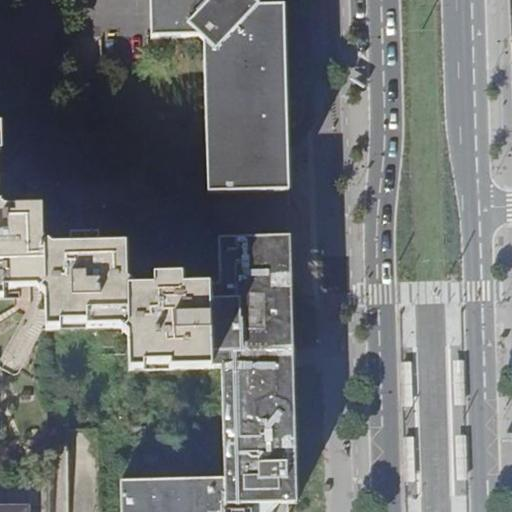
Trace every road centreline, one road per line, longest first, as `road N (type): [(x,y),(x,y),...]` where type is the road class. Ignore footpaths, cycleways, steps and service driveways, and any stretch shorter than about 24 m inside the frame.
road 1 (primary): [(384,0),(384,511)]
road 2 (primary): [(485,511),(476,209)]
road 3 (primary): [(476,209),(463,0)]
